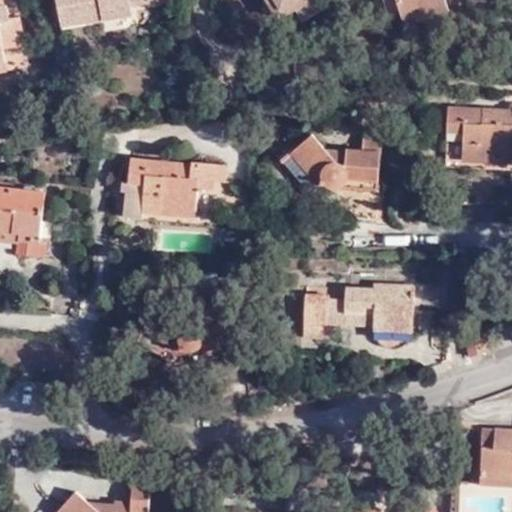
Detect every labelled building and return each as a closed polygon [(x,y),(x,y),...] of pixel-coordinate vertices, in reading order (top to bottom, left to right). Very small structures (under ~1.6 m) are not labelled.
[(133,14),(133,7),(131,0),(59,0),(62,15),(103,9),(104,19),(133,14)] [(270,0),(279,18),(311,0),(270,0)] [(403,10),(399,0),(385,0),(390,14),(403,10)] [(447,0),(399,0),(403,10),(406,23),(450,10),(447,0)] [(0,65),(6,65),(3,49),(0,28),(0,22),(10,21),(7,5),(0,6),(0,65)] [(64,25),(104,19),(103,9),(62,15),(64,25)] [(0,22),(0,28),(3,49),(27,45),(23,19),(10,21),(0,22)] [(412,52),(408,36),(394,39),(397,55),(412,52)] [(466,134),(465,155),(511,157),(511,111),(451,108),(450,133),(466,134)] [(329,188),(316,199),(329,202),(342,205),(353,212),(360,218),(378,219),(383,138),(366,137),(365,148),(348,147),(348,149),(348,155),(334,155),(327,148),(314,135),(296,150),(329,188)] [(278,154),(316,199),(329,188),(296,150),(290,144),(278,154)] [(511,157),(465,155),(465,161),(511,163),(511,157)] [(200,179),(215,180),(227,182),(229,164),(194,161),(194,164),(133,159),(128,215),(210,223),(213,190),(199,189),(200,179)] [(509,201),(509,173),(468,172),(467,201),(509,201)] [(214,190),(215,180),(200,179),(199,189),(213,190),(214,190)] [(46,192),(0,186),(0,230),(21,233),(20,243),(19,255),(48,258),(50,236),(42,236),(46,192)] [(0,240),(20,243),(21,233),(0,230),(0,240)] [(225,261),(228,287),(229,289),(254,286),(252,258),(225,261)] [(76,294),(83,262),(68,259),(61,291),(76,294)] [(416,286),(387,284),(386,291),(375,289),(348,288),(348,300),(332,300),(332,295),(309,295),(308,331),(315,332),(330,333),(331,322),(366,324),(366,316),(376,317),(376,325),(375,333),(379,343),(383,347),(393,350),(398,350),(403,347),(410,339),(412,331),(420,332),(422,313),(414,313),(416,286)] [(348,300),(348,288),(309,286),(309,295),(332,295),(332,300),(348,300)] [(229,289),(228,287),(213,289),(215,307),(199,309),(199,313),(200,320),(187,322),(176,316),(160,307),(146,327),(181,350),(191,353),(221,348),(222,339),(236,337),(229,289)] [(200,320),(199,313),(178,316),(176,316),(187,322),(200,320)] [(366,324),(376,325),(376,317),(366,316),(366,324)] [(181,350),(146,327),(141,323),(132,335),(174,363),(182,362),(181,350)] [(488,346),(484,336),(469,341),(473,356),(489,351),(488,346)] [(239,354),(236,337),(222,339),(221,348),(191,353),(191,360),(239,354)] [(485,430),(484,448),(497,449),(498,431),(485,430)] [(483,478),(511,479),(511,431),(498,431),(497,449),(484,448),(483,478)] [(454,466),(456,441),(429,434),(422,456),(454,466)] [(511,486),(511,479),(483,478),(484,448),(475,448),(474,484),(511,486)] [(299,490),(326,491),(327,474),(299,472),(299,490)] [(150,511),(153,485),(135,483),(134,500),(117,499),(117,503),(116,511),(97,509),(89,501),(78,493),(62,511),(150,511)] [(116,511),(117,503),(89,501),(97,509),(116,511)]
